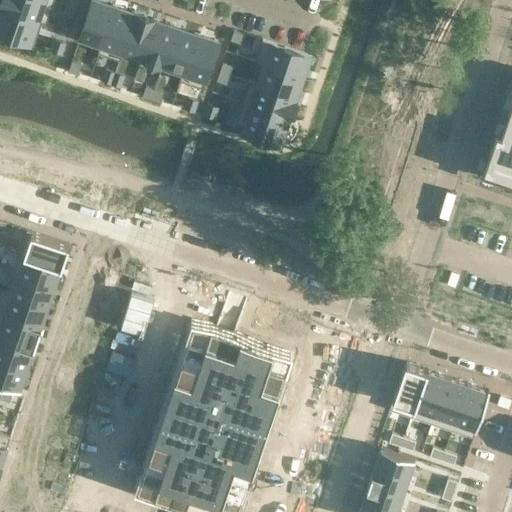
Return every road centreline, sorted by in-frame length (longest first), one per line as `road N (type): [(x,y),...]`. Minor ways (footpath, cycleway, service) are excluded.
road 1 (residential): [(501,0),(399,322)]
road 2 (residential): [(399,322),(87,221)]
